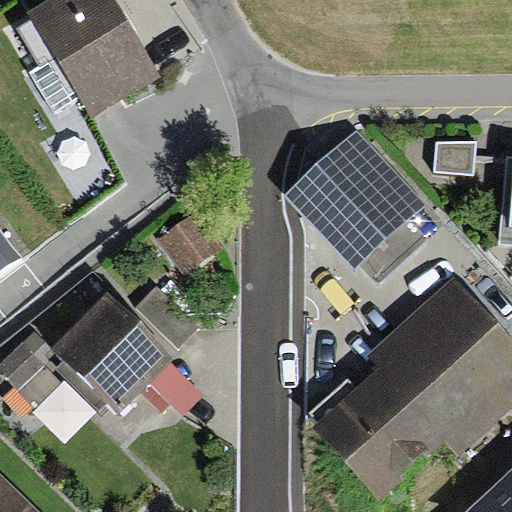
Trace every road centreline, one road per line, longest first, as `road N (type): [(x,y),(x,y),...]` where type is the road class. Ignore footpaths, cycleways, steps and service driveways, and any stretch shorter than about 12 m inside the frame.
road 1 (residential): [(268,511),(267,100)]
road 2 (residential): [(267,100),(511,90)]
